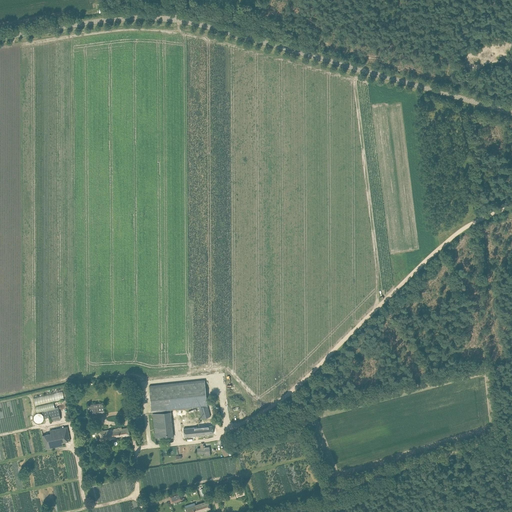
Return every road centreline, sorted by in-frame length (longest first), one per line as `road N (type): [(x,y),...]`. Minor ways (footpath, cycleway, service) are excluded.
road 1 (track): [(142,511),(134,449),(220,438),(249,420),(300,384),(470,222),(511,204)]
road 2 (tertiary): [(176,20),(511,113)]
road 3 (track): [(511,435),(264,511)]
road 4 (tertiary): [(0,37),(114,19),(176,20)]
